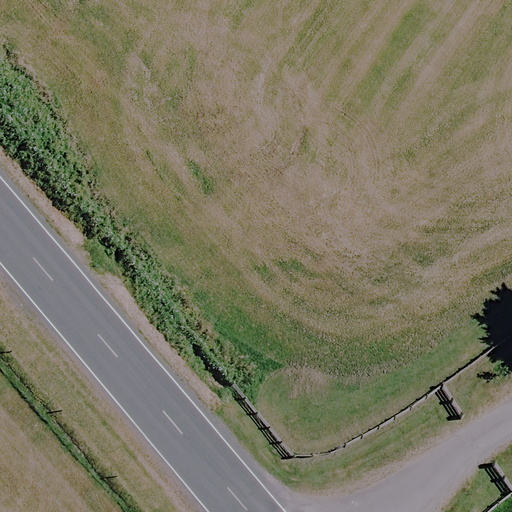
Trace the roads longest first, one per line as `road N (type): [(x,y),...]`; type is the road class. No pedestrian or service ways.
road 1 (unclassified): [(262,511),(0,202)]
road 2 (unknown): [(330,511),(511,416)]
